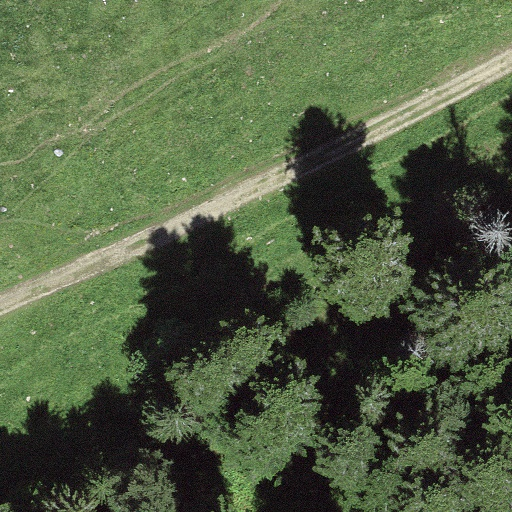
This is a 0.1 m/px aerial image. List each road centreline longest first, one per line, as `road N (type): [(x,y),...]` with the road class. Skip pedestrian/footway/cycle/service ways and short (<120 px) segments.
road 1 (track): [(511,66),(160,237)]
road 2 (track): [(160,237),(0,308)]
